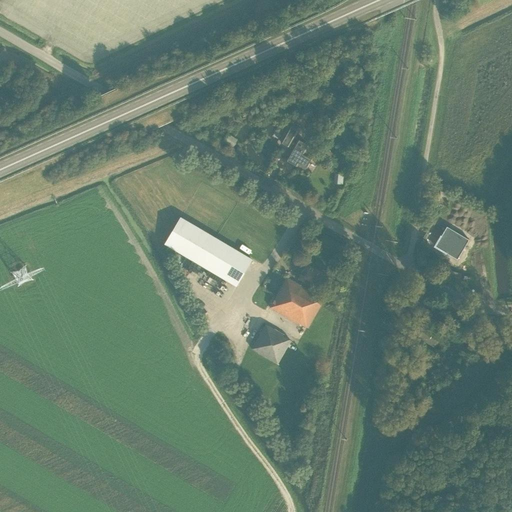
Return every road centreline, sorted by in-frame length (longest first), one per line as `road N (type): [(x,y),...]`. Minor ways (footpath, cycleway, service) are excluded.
road 1 (unclassified): [(511,308),(479,309),(446,292),(0,31)]
road 2 (primary): [(0,171),(379,0)]
road 3 (track): [(338,511),(388,257)]
